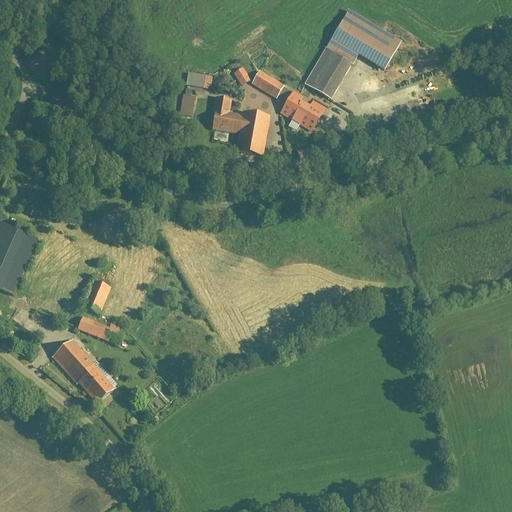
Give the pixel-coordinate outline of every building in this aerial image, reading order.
[(401,46),(346,15),(329,45),(383,76),(401,46)] [(312,135),(349,68),(322,53),(284,120),(312,135)] [(250,86),(277,101),(286,87),(258,71),(250,86)] [(242,72),(232,78),(240,90),(250,83),(242,72)] [(187,77),(185,88),(209,92),(211,80),(187,77)] [(228,102),(215,100),(209,132),(239,138),(236,154),(263,158),(270,120),(226,113),(228,102)] [(37,244),(0,227),(0,295),(11,301),(37,244)] [(109,291),(92,283),(80,310),(98,317),(109,291)] [(85,321),(80,335),(116,349),(121,335),(85,321)] [(69,344),(50,362),(93,408),(112,391),(69,344)]
